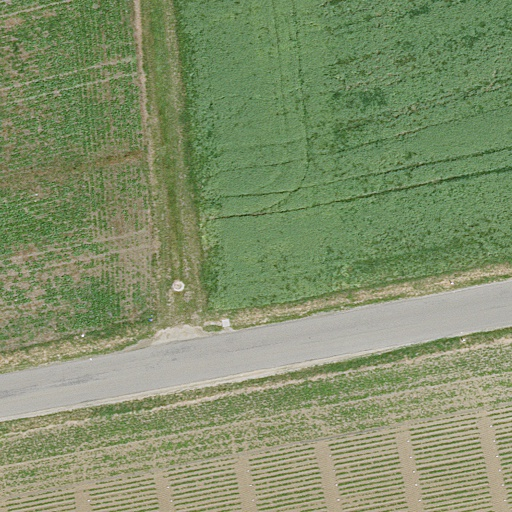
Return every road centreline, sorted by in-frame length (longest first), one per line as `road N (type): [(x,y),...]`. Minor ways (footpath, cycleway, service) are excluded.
road 1 (tertiary): [(0,398),(511,303)]
road 2 (track): [(179,364),(147,0)]
